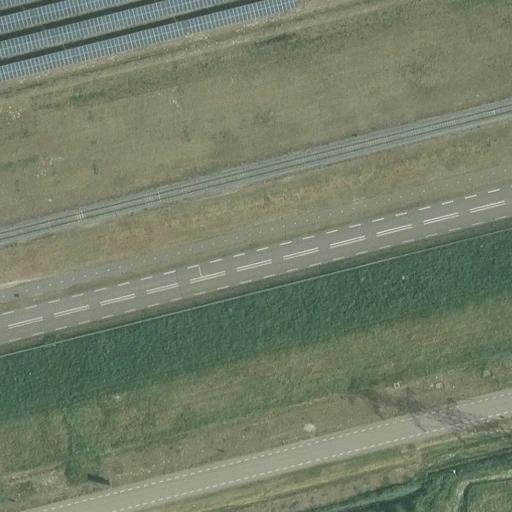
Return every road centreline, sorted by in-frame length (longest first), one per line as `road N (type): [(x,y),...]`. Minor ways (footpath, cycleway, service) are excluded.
road 1 (unclassified): [(511,198),(0,326)]
road 2 (unclassified): [(78,511),(511,402)]
